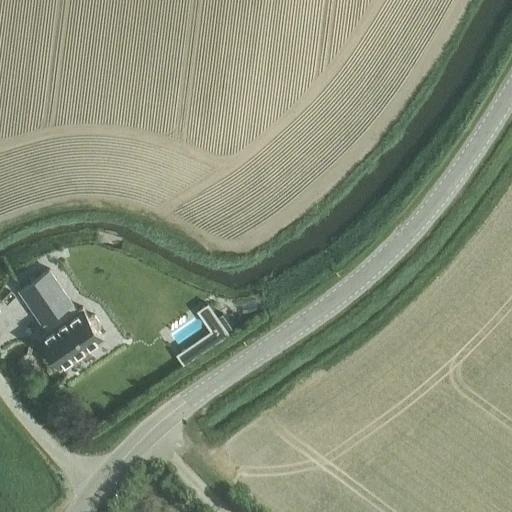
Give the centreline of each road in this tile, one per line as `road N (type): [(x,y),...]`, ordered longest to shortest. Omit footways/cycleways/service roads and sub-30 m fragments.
road 1 (tertiary): [(88,494),(182,403),(372,274),(511,97)]
road 2 (unclassified): [(88,494),(0,357)]
